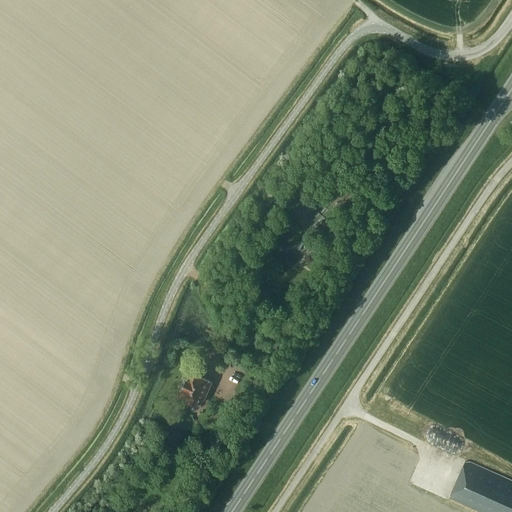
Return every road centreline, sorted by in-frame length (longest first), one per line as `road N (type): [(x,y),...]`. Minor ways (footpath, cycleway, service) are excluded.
road 1 (unclassified): [(44,511),(119,419),(186,262),(346,42),(376,27),(424,50),(460,55),(489,44),(511,16)]
road 2 (trunk): [(231,511),(505,96)]
road 3 (unclassified): [(275,511),(511,162)]
